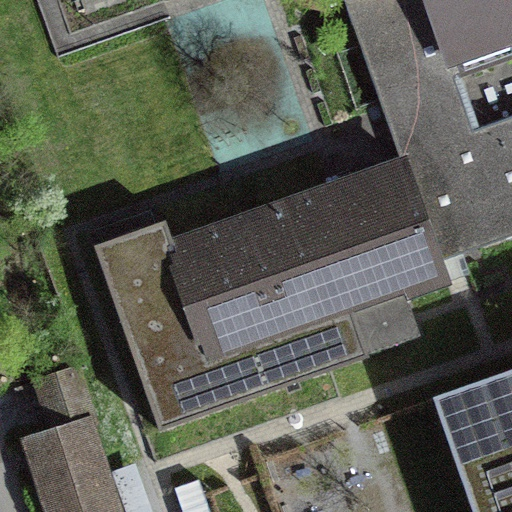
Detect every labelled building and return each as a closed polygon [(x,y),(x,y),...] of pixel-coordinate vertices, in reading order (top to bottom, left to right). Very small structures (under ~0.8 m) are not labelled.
[(511,0),(340,0),(399,168),(377,176),(375,172),(326,190),(328,194),(167,249),(208,366),(441,284),(435,266),(511,238),(511,119),(470,134),(451,81),(511,59),(511,50),(507,36),(511,34),(511,0)] [(511,511),(511,369),(433,398),(474,511),(511,511)] [(88,427),(71,373),(38,383),(54,434),(82,425),(83,428),(88,427)] [(109,511),(83,428),(82,425),(54,434),(28,442),(36,467),(50,511),(109,511)] [(203,511),(197,493),(178,500),(182,511),(203,511)]
